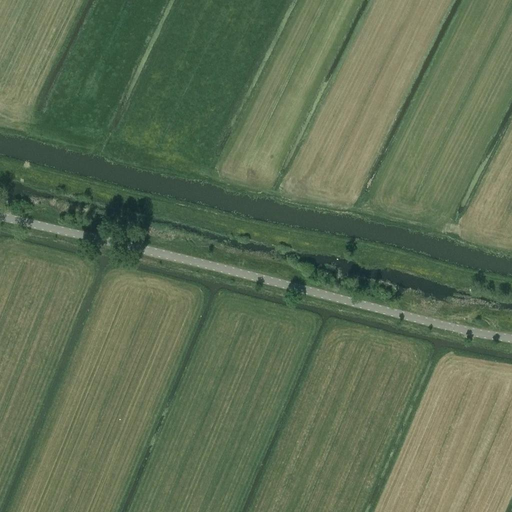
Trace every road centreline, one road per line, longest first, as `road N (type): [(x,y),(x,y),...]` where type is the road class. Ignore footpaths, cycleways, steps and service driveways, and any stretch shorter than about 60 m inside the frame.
road 1 (track): [(511,284),(0,159)]
road 2 (unclassified): [(511,341),(0,217)]
